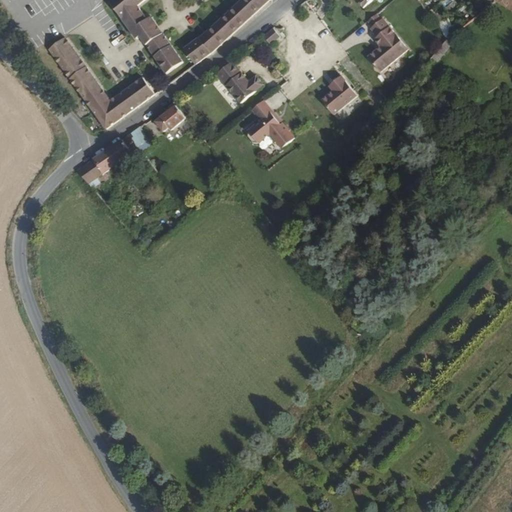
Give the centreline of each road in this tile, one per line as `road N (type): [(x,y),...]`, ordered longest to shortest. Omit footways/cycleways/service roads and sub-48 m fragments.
road 1 (residential): [(87,155),(39,197),(25,221),(23,284),(92,436),(138,511)]
road 2 (residential): [(87,155),(291,0)]
road 3 (unclassified): [(0,45),(87,155)]
